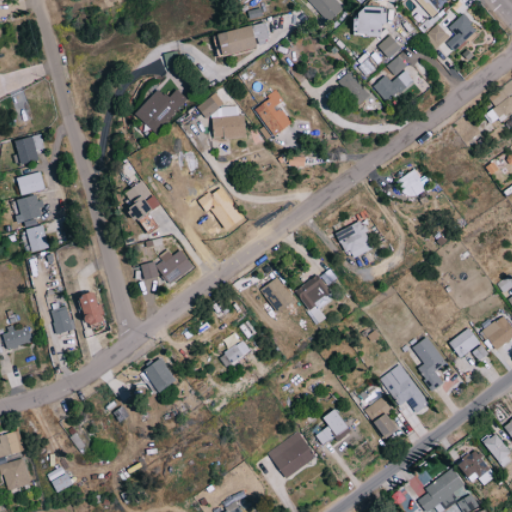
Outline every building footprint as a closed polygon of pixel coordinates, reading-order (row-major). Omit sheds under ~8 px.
[(308,0),(329,22),(343,8),(335,0),(308,0)] [(417,0),(429,16),(449,1),(448,0),(417,0)] [(354,34),(385,35),(386,7),(361,6),(361,17),(355,17),(354,34)] [(477,30),(463,13),(448,26),(455,35),(446,42),(453,51),(477,30)] [(254,24),(258,44),(269,42),(265,22),(254,24)] [(435,49),(448,36),(436,24),(423,36),(435,49)] [(219,33),(224,55),(257,47),(252,25),(219,33)] [(388,57),(401,47),(390,34),(378,45),(388,57)] [(163,53),(166,67),(178,64),(175,51),(163,53)] [(406,65),(397,55),(386,66),(395,76),(406,65)] [(413,81),(405,70),(390,81),(385,75),(372,86),(386,103),(413,81)] [(370,95),(348,71),(337,82),(358,106),(370,95)] [(511,78),(488,98),(495,107),(511,93),(511,78)] [(158,88),(134,113),(154,133),(187,99),(176,89),(167,98),(158,88)] [(279,106),(284,102),(276,91),(253,108),(274,137),(292,123),(279,106)] [(511,94),(483,114),(489,124),(497,118),(499,121),(511,111),(511,94)] [(212,117),(213,139),(245,138),(244,115),(237,115),(237,106),(219,106),(219,99),(200,99),(201,117),(212,117)] [(38,160),(35,149),(42,148),(40,134),(15,139),(19,163),(38,160)] [(305,157),(288,156),(288,165),(304,166),(305,157)] [(397,179),(407,198),(430,186),(424,175),(420,178),(415,169),(397,179)] [(21,195),(44,188),(40,171),(16,178),(21,195)] [(125,192),(133,205),(129,208),(147,234),(158,227),(149,213),(159,206),(142,180),(125,192)] [(20,221),(42,216),(37,194),(15,200),(20,221)] [(367,241),(369,240),(361,221),(335,232),(343,251),(349,249),(352,257),(370,250),(367,241)] [(26,228),(30,251),(47,248),(43,225),(26,228)] [(155,266),(170,285),(194,266),(181,249),(172,256),(167,250),(158,256),(162,261),(155,266)] [(140,264),(143,279),(157,277),(155,262),(140,264)] [(337,280),(328,270),(320,277),(329,287),(337,280)] [(511,285),(511,278),(509,274),(496,283),(502,292),(511,285)] [(260,288),(276,313),(294,302),(279,277),(260,288)] [(81,295),(88,326),(103,322),(96,292),(81,295)] [(73,329),(66,305),(49,311),(57,334),(73,329)] [(496,350),(511,336),(511,327),(502,315),(481,331),(496,350)] [(2,331),(6,348),(32,343),(29,326),(14,329),(14,328),(2,331)] [(457,356),(466,350),(471,359),(484,351),(469,328),(448,341),(457,356)] [(412,346),(423,363),(416,368),(431,390),(442,383),(434,371),(446,363),(428,336),(412,346)] [(249,353),(242,342),(219,356),(225,367),(249,353)] [(143,370),(159,393),(177,381),(161,358),(143,370)] [(427,405),(402,363),(380,377),(397,406),(407,400),(414,412),(427,405)] [(391,409),(384,396),(365,406),(383,439),(398,431),(387,411),(391,409)] [(342,435),(350,430),(335,409),(322,417),(328,426),(315,435),(321,444),(340,432),(342,435)] [(511,419),(503,425),(511,437),(511,419)] [(267,453),(286,478),(315,455),(295,430),(267,453)] [(0,472),(4,490),(29,484),(23,457),(23,456),(17,431),(0,434),(0,472)] [(502,464),(511,455),(511,452),(494,432),(482,443),(502,464)] [(485,486),(496,473),(471,450),(457,466),(474,481),(477,478),(485,486)] [(48,473),(57,492),(72,485),(63,466),(48,473)] [(452,490),(454,500),(468,496),(466,487),(452,490)] [(403,488),(392,496),(403,511),(414,504),(403,488)] [(466,511),(478,505),(471,494),(457,502),(463,511),(466,511)] [(224,511),(241,511),(234,501),(224,507),(226,511),(224,511)]
